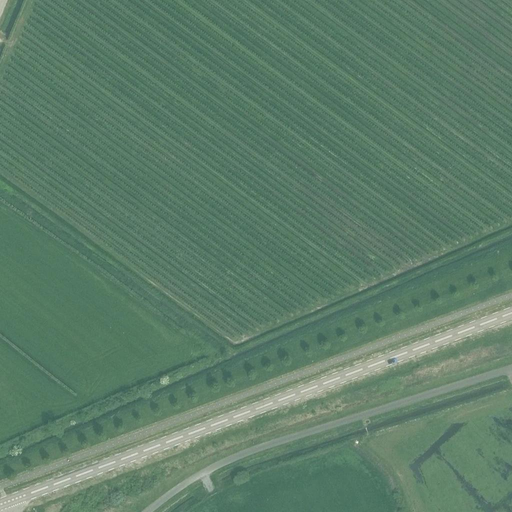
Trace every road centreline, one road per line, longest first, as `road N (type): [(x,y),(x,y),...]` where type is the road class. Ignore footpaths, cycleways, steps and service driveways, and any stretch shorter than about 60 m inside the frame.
road 1 (secondary): [(5,500),(511,313)]
road 2 (unclassified): [(146,511),(221,462),(511,370)]
